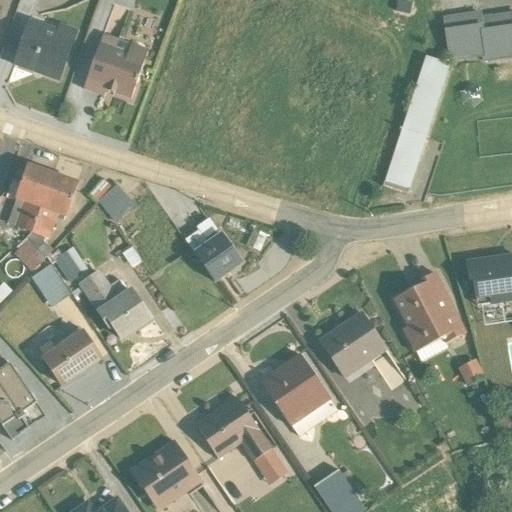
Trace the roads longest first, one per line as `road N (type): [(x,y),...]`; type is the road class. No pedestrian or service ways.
road 1 (residential): [(0,491),(322,274),(345,234)]
road 2 (residential): [(345,234),(0,124)]
road 3 (residential): [(345,234),(511,209)]
